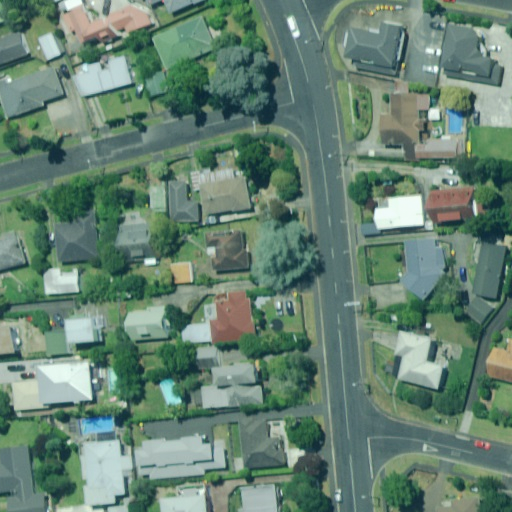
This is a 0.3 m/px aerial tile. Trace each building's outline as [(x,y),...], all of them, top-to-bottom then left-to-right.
[(97,25),(84,0),(75,0),(61,8),(66,17),(58,21),(66,37),(77,31),(85,48),(104,38),(109,47),(124,40),(155,24),(143,1),(97,25)] [(148,0),(152,8),(168,1),(173,15),(208,0),(148,0)] [(381,25),(349,19),(342,59),(393,68),(403,15),(383,11),(381,25)] [(218,49),(206,19),(157,40),(169,70),(218,49)] [(494,59),(484,44),(486,31),(453,27),(447,70),(498,77),(500,60),(494,59)] [(31,56),(23,34),(0,42),(0,51),(5,66),(31,56)] [(64,56),(55,35),(41,41),(50,62),(64,56)] [(137,84),(129,58),(114,62),(114,65),(92,71),(92,74),(79,78),(84,98),(137,84)] [(66,96),(56,69),(13,84),(9,73),(0,76),(0,86),(11,120),(48,107),(47,103),(66,96)] [(172,92),(166,73),(146,79),(152,99),(172,92)] [(431,87),(388,87),(387,106),(377,105),(378,139),(401,138),(403,153),(456,151),(455,131),(415,132),(414,102),(430,101),(431,87)] [(363,88),(347,89),(348,112),(364,112),(363,88)] [(243,180),(242,172),(203,176),(203,174),(194,175),(196,192),(204,191),(207,216),(252,210),(248,179),(243,180)] [(190,182),(172,184),(176,225),(202,222),(200,202),(192,202),(190,182)] [(432,191),(433,210),(479,206),(480,224),(502,223),(500,196),(477,198),(476,188),(432,191)] [(168,194),(152,194),(152,209),(167,209),(168,194)] [(426,226),(423,197),(392,200),(393,209),(379,211),(380,231),(426,226)] [(101,261),(97,213),(80,214),(81,223),(57,225),(61,264),(101,261)] [(159,266),(158,226),(123,226),(123,247),(137,247),(137,258),(147,258),(147,267),(159,266)] [(380,236),(379,226),(362,228),(363,238),(380,236)] [(244,233),(209,236),(211,256),(214,256),(215,273),(251,270),(249,252),(245,252),(244,233)] [(0,272),(26,265),(19,235),(0,240),(0,272)] [(427,301),(445,278),(444,275),(444,241),(407,240),(406,273),(400,281),(427,301)] [(507,270),(511,248),(499,246),(486,243),(482,266),(475,295),(498,300),(505,270),(507,270)] [(192,265),(172,266),(173,284),(193,283),(192,265)] [(81,293),(80,274),(63,275),(62,270),(46,271),(48,296),(81,293)] [(257,342),(253,293),(220,296),(222,319),(213,325),(185,327),(187,345),(215,342),(216,345),(257,342)] [(493,311),(477,300),(467,315),(484,325),(493,311)] [(41,312),(40,303),(11,305),(12,314),(41,312)] [(143,328),(144,339),(159,338),(158,327),(171,326),(171,308),(151,309),(151,313),(132,314),(133,328),(143,328)] [(74,330),(48,332),(50,356),(71,354),(70,344),(102,341),(99,317),(73,320),(74,330)] [(0,328),(0,356),(20,354),(17,327),(0,328)] [(436,341),(406,333),(400,355),(408,357),(402,381),(441,391),(447,368),(430,364),(436,341)] [(511,340),(511,341),(509,353),(495,349),(487,377),(511,383),(511,340)] [(222,368),(221,346),(198,348),(199,371),(220,370),(221,386),(205,388),(207,410),(266,406),(263,365),(222,368)] [(43,380),(14,382),(15,394),(6,394),(7,406),(16,405),(17,410),(42,408),(42,403),(44,403),(96,399),(93,362),(41,366),(43,380)] [(232,426),(231,413),(200,416),(201,433),(213,432),(213,427),(232,426)] [(271,442),(269,419),(243,422),(248,470),(284,467),(281,440),(271,442)] [(125,459),(123,443),(99,445),(100,454),(87,456),(92,507),(119,505),(118,496),(128,495),(126,478),(136,477),(135,458),(125,459)] [(35,497),(29,447),(1,451),(3,466),(0,466),(0,500),(10,499),(11,511),(47,511),(46,495),(35,497)] [(213,511),(211,490),(185,492),(186,500),(170,501),(170,511),(213,511)] [(284,511),(282,490),(247,494),(248,511),(284,511)] [(486,511),(484,499),(455,503),(455,507),(440,509),(440,511),(486,511)]
